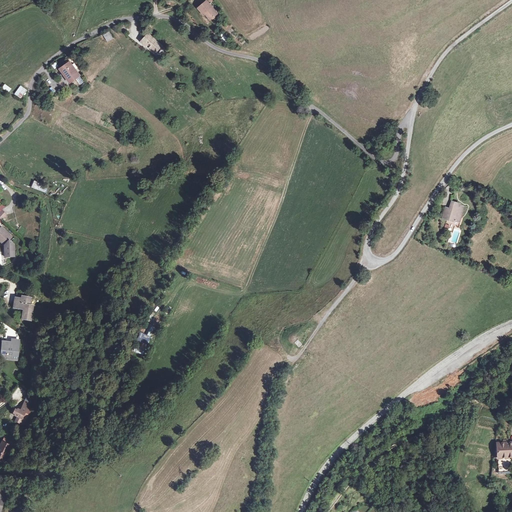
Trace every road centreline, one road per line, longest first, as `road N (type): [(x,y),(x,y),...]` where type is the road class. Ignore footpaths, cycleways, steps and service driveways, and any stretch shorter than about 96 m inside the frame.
road 1 (unclassified): [(0,141),(25,116),(45,59),(76,37),(158,11),(266,56),(383,162),(395,155),(410,116)]
road 2 (unclassified): [(410,116),(405,171),(367,245),(374,262),(400,247),(472,147),(511,125)]
road 3 (tertiary): [(301,511),(347,443),(434,369),(511,323)]
road 4 (track): [(327,511),(387,449),(474,399),(511,415)]
road 5 (track): [(287,356),(294,359),(370,260)]
